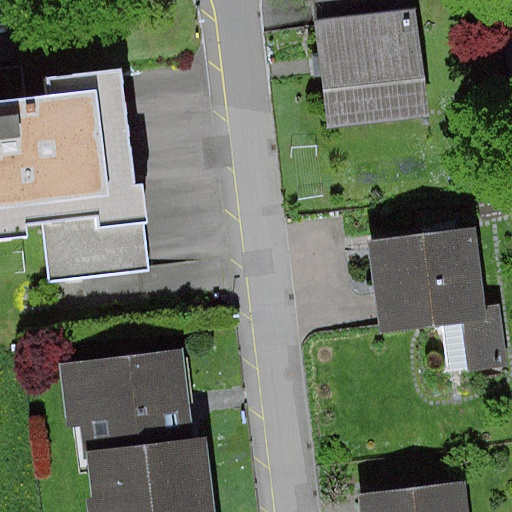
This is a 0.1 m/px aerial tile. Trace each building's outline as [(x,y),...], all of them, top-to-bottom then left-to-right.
[(323,0),(326,22),(316,23),(329,130),(431,117),(418,9),(407,11),(405,0),(323,0)] [(0,240),(29,237),(28,227),(43,225),(49,283),(150,272),(144,225),(151,224),(146,185),(140,186),(126,70),(47,80),(49,98),(0,103),(0,240)] [(500,141),(467,144),(472,188),(505,184),(500,141)] [(508,199),(479,203),(482,222),(511,218),(508,199)] [(487,308),(477,230),(370,243),(381,334),(443,327),(449,375),(508,368),(501,307),(487,308)] [(77,454),(194,440),(183,348),(65,362),(77,454)] [(494,407),(477,409),(479,427),(496,425),(494,407)] [(194,440),(77,454),(80,476),(89,475),(92,499),(87,500),(88,511),(215,511),(206,438),(194,440)] [(469,511),(466,483),(359,496),(361,511),(469,511)]
